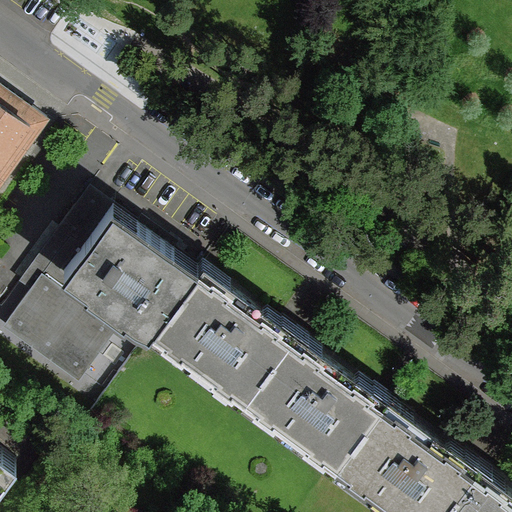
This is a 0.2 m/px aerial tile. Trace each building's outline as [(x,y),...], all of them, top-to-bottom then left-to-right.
[(0,183),(50,115),(0,79),(0,263),(0,264),(0,263),(0,183)] [(91,184),(61,224),(73,233),(84,242),(114,201),(91,184)] [(151,329),(155,323),(199,261),(114,201),(84,242),(65,267),(127,312),(151,329)] [(10,318),(73,233),(61,224),(10,294),(0,307),(0,333),(96,404),(151,329),(127,312),(82,371),(10,318)] [(127,312),(65,267),(84,242),(73,233),(10,318),(82,371),(127,312)] [(293,330),(199,261),(155,323),(249,391),(293,330)] [(293,330),(249,391),(339,457),(384,397),(293,330)] [(439,511),(474,461),(384,397),(339,457),(414,511),(439,511)] [(0,481),(18,457),(0,443),(0,481)] [(511,511),(511,488),(474,461),(439,511),(511,511)]
